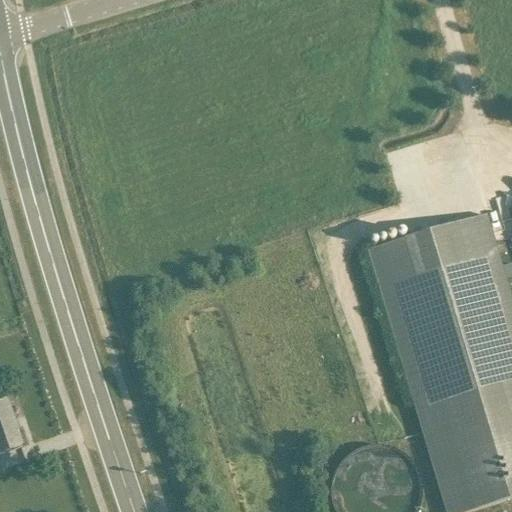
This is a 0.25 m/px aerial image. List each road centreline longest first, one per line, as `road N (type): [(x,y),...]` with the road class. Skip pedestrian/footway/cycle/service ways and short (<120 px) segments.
road 1 (primary): [(134,511),(49,246),(0,52)]
road 2 (unclassified): [(0,38),(124,0)]
